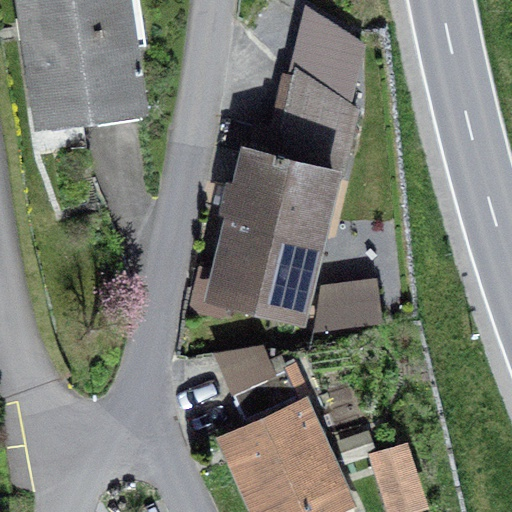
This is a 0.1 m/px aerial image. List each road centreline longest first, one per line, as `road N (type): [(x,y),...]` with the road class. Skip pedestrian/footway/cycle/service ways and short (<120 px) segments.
road 1 (residential): [(211,0),(158,336),(87,449)]
road 2 (secondary): [(443,0),(511,272)]
road 3 (residential): [(0,218),(20,339),(87,449)]
road 4 (residential): [(87,449),(179,469),(196,511)]
